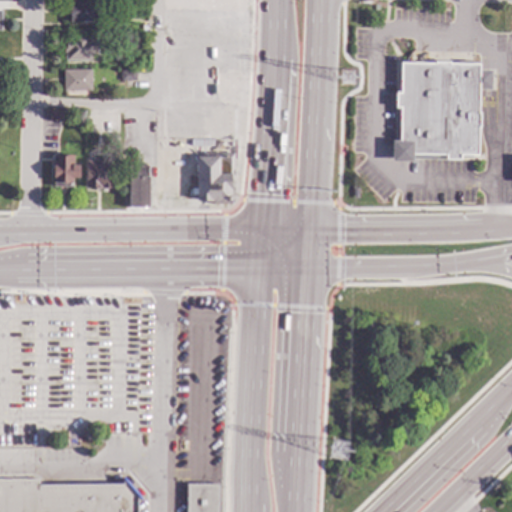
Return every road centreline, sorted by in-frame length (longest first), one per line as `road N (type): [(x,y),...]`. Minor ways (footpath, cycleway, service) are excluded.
road 1 (primary): [(294,511),(317,0)]
road 2 (primary): [(275,0),(257,270)]
road 3 (secondary): [(259,233),(0,234)]
road 4 (secondary): [(12,272),(257,270)]
road 5 (residential): [(162,269),(161,511)]
road 6 (primary): [(257,270),(246,511)]
road 7 (primary): [(497,230),(259,233)]
road 8 (residential): [(32,0),(29,235)]
road 9 (primary): [(511,384),(383,511)]
